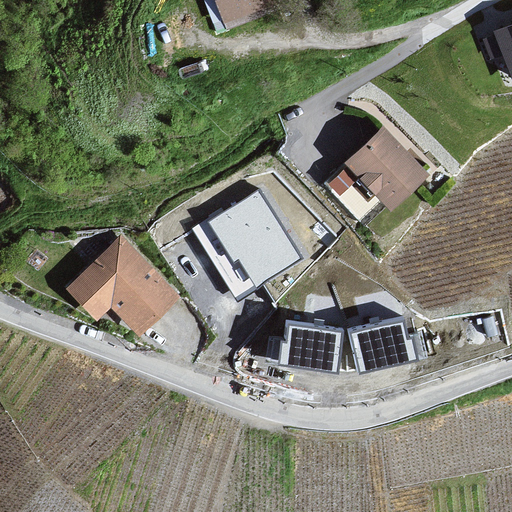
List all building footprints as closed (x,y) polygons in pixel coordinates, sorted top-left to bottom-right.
[(276,0),(215,0),(224,22),(227,26),(279,6),(276,0)] [(511,23),(494,30),(511,78),(511,23)] [(385,127),(344,164),(389,213),(429,176),(385,127)] [(260,189),(209,222),(252,290),(304,257),(260,189)] [(119,234),(63,284),(92,316),(107,303),(133,332),(174,296),(119,234)] [(401,316),(348,328),(357,368),(422,353),(417,331),(405,333),(401,316)] [(280,338),(277,360),(335,368),(341,327),(288,320),(285,339),(280,338)]
